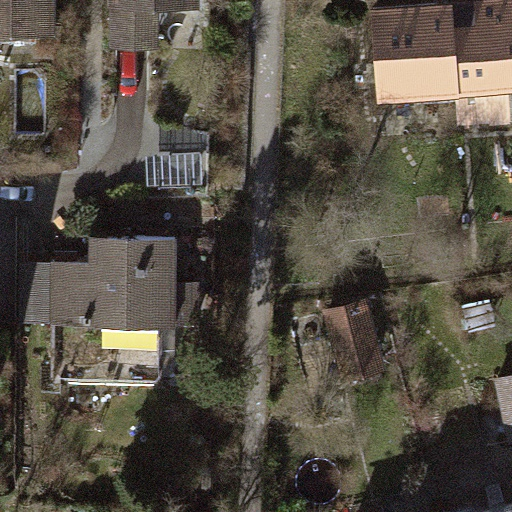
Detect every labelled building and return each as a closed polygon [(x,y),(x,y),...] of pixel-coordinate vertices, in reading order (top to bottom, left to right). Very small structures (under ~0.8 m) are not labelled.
[(0,0),(0,46),(48,47),(48,0),(0,0)] [(190,18),(190,0),(104,0),(104,58),(157,58),(157,18),(190,18)] [(511,96),(511,2),(445,7),(451,101),(511,96)] [(451,101),(445,7),(371,13),(377,106),(451,101)] [(176,280),(177,234),(93,233),(92,260),(56,259),(53,378),(158,379),(164,374),(163,322),(197,323),(198,280),(176,280)] [(55,261),(22,261),(22,321),(54,321),(55,261)] [(385,373),(367,302),(326,312),(344,383),(385,373)] [(511,439),(511,375),(499,378),(510,440),(511,439)]
